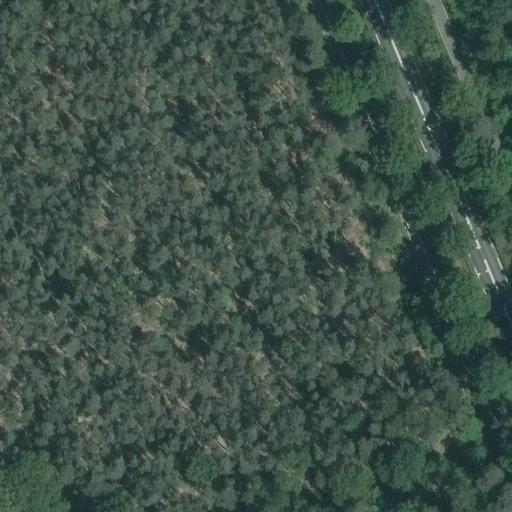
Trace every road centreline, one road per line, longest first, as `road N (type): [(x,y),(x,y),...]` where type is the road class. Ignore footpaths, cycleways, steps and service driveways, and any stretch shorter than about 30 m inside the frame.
road 1 (unknown): [(0,131),(140,511)]
road 2 (secondary): [(511,328),(373,0)]
